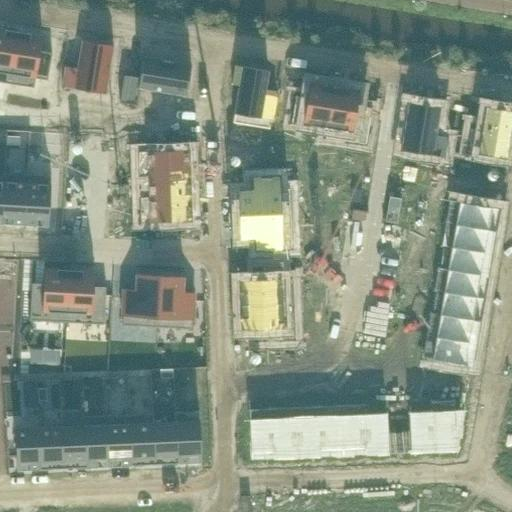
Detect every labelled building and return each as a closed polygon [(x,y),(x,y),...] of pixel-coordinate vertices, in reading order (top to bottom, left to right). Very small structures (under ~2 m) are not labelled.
[(0,81),(9,83),(18,31),(0,28),(0,81)] [(18,31),(9,83),(33,87),(35,78),(48,80),(51,60),(39,58),(43,36),(18,31)] [(65,65),(61,85),(106,92),(113,46),(82,41),(78,67),(65,65)] [(128,76),(123,105),(138,108),(141,88),(186,95),(191,65),(144,57),(141,78),(128,76)] [(235,65),(232,84),(239,85),(235,113),(274,119),(277,99),(264,97),(268,71),(235,65)] [(295,103),(291,123),(328,129),(335,86),(310,82),(307,105),(295,103)] [(335,86),(328,129),(326,138),(365,145),(370,115),(356,113),(360,90),(335,86)] [(410,102),(402,149),(446,156),(449,136),(436,134),(440,107),(410,102)] [(469,131),(466,151),(505,157),(511,115),(511,110),(487,107),(483,133),(469,131)] [(43,132),(30,131),(29,144),(42,145),(43,132)] [(189,149),(138,151),(138,176),(147,176),(146,175),(190,173),(189,149)] [(4,172),(2,223),(25,225),(27,173),(4,172)] [(27,173),(25,225),(27,225),(49,226),(51,174),(27,173)] [(146,175),(147,176),(147,196),(147,198),(191,196),(190,173),(146,175)] [(260,190),(238,191),(239,215),(281,213),(279,177),(260,178),(260,190)] [(147,198),(147,196),(139,197),(140,222),(191,220),(191,196),(147,198)] [(448,199),(445,222),(496,231),(499,208),(448,199)] [(281,213),(239,215),(240,239),(262,238),(263,250),(282,249),(281,213)] [(441,245),(449,247),(492,254),(496,231),(445,222),(441,245)] [(449,247),(445,269),(488,276),(492,254),(449,247)] [(262,279),(239,280),(240,305),(283,303),(282,266),(262,267),(262,279)] [(31,291),(30,320),(67,322),(69,270),(45,268),(43,291),(31,291)] [(433,290),(441,292),(484,299),(488,276),(445,269),(437,268),(433,290)] [(69,270),(67,322),(104,324),(106,295),(93,294),(95,271),(69,270)] [(123,296),(122,324),(157,326),(160,275),(136,274),(135,296),(123,296)] [(160,275),(157,326),(192,328),(192,319),(194,319),(195,299),(183,299),(184,277),(160,275)] [(441,292),(437,314),(480,321),(484,299),(441,292)] [(283,303),(240,305),(241,330),(264,329),(265,341),(285,340),(283,303)] [(430,313),(426,335),(476,344),(480,321),(437,314),(430,313)] [(426,335),(422,359),(472,367),(476,344),(426,335)] [(363,403),(341,404),(343,456),(365,455),(364,412),(363,403)] [(341,404),(318,405),(320,457),(343,456),(341,404)] [(318,405),(295,406),(297,458),(320,457),(318,405)] [(295,406),(272,407),(274,459),(297,458),(295,406)] [(272,407),(249,408),(251,460),(274,459),(272,407)] [(464,407),(432,409),(434,452),(458,451),(464,407)] [(409,431),(399,432),(400,453),(434,452),(432,409),(408,410),(409,431)] [(199,410),(175,411),(177,463),(201,462),(199,410)] [(387,410),(364,412),(365,455),(400,453),(399,432),(388,432),(387,410)] [(153,412),(152,412),(155,464),(177,463),(175,411),(174,411),(174,421),(153,422),(153,412)] [(152,412),(130,413),(132,465),(155,464),(152,412)] [(130,413),(107,415),(109,466),(132,465),(130,413)] [(107,415),(84,416),(86,467),(109,466),(107,415)] [(83,425),(62,426),(64,468),(86,467),(84,416),(82,416),(83,425)] [(62,426),(39,427),(41,469),(64,468),(62,426)] [(39,427),(15,427),(17,470),(41,469),(39,427)]
